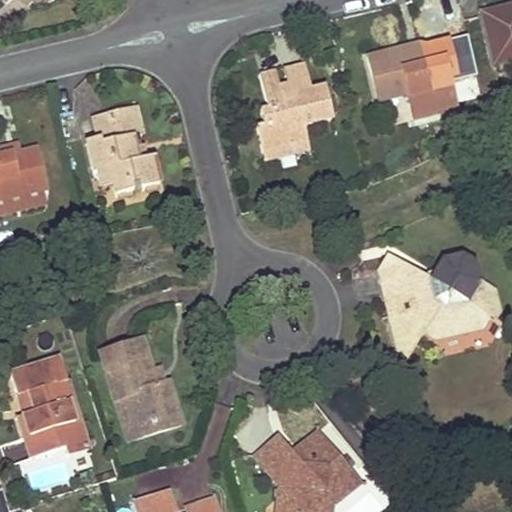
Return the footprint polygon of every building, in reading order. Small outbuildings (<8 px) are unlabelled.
[(511,8),(482,15),(493,64),(511,59),(511,8)] [(407,48),(412,69),(416,68),(420,67),(415,46),(407,48)] [(453,110),(447,86),(442,62),(420,67),(416,68),(412,69),(407,48),(366,58),(377,102),(406,95),(411,120),(453,110)] [(284,85),(277,86),(282,106),(285,105),(289,105),(287,96),(308,91),(302,66),(282,70),(284,85)] [(332,120),(324,87),(308,91),(287,96),(289,105),(285,105),(282,106),(277,86),(274,73),(258,76),(266,109),(259,111),(262,126),(255,128),(261,151),(306,141),(303,127),(332,120)] [(157,187),(153,174),(150,160),(142,161),(136,163),(131,139),(136,138),(140,137),(134,109),(93,117),(98,141),(87,143),(93,174),(96,173),(109,171),(113,188),(114,197),(132,193),(133,199),(138,197),(137,192),(157,187)] [(142,161),(136,138),(131,139),(136,163),(142,161)] [(261,151),(263,160),(308,150),(306,141),(261,151)] [(16,146),(0,149),(0,156),(13,154),(17,153),(16,146)] [(45,190),(36,149),(17,153),(13,154),(0,156),(0,199),(40,191),(45,190)] [(109,171),(96,173),(100,190),(113,188),(109,171)] [(40,191),(0,199),(0,213),(43,204),(40,191)] [(404,265),(389,255),(378,272),(404,265)] [(490,319),(495,313),(490,292),(479,285),(474,266),(461,257),(439,262),(428,280),(404,265),(378,272),(384,298),(396,352),(407,358),(424,331),(429,322),(443,331),(444,337),(478,329),(487,317),(490,319)] [(443,331),(429,322),(424,331),(435,339),(444,337),(443,331)] [(166,382),(163,382),(161,383),(153,386),(151,379),(149,372),(139,341),(98,354),(113,401),(121,398),(134,439),(179,424),(166,382)] [(48,452),(63,447),(60,439),(80,433),(58,360),(8,374),(15,398),(21,396),(25,408),(27,415),(21,417),(33,456),(48,452)] [(157,369),(149,372),(151,379),(153,386),(161,383),(157,369)] [(21,396),(15,398),(21,417),(27,415),(25,408),(21,396)] [(126,442),(134,439),(121,398),(113,401),(126,442)] [(16,419),(27,458),(33,456),(21,417),(16,419)] [(80,433),(60,439),(63,447),(65,456),(85,449),(80,433)] [(276,511),(277,511),(318,511),(321,492),(332,483),(343,496),(357,483),(317,434),(290,456),(294,460),(271,479),(279,489),(276,511)] [(254,458),(271,479),(294,460),(290,456),(277,439),(254,458)] [(331,511),(332,505),(343,496),(332,483),(321,492),(318,511),(277,511),(276,511),(331,511)] [(216,511),(213,500),(186,508),(186,511),(172,511),(168,494),(135,504),(136,511),(216,511)]
